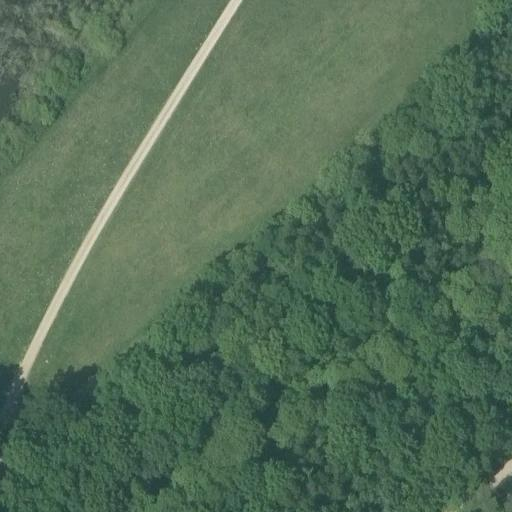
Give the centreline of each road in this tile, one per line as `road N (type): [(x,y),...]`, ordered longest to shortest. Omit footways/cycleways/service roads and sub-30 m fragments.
road 1 (track): [(481,0),(482,27),(467,61),(32,434),(0,449)]
road 2 (track): [(0,428),(122,185),(236,0)]
